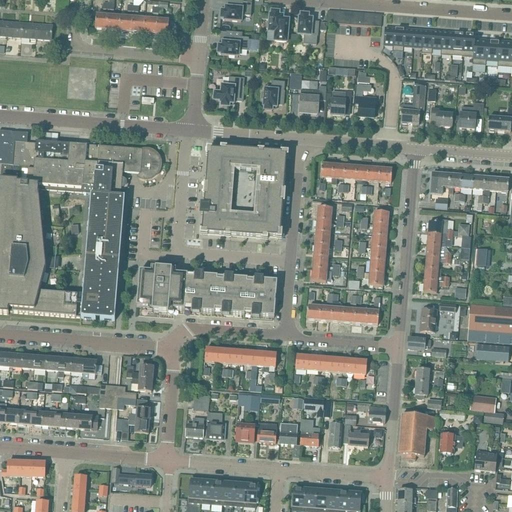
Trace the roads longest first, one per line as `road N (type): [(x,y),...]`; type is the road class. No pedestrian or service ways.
road 1 (residential): [(290,261),(177,252),(188,131)]
road 2 (unclassified): [(398,347),(414,149)]
road 3 (residential): [(511,15),(319,1)]
road 4 (residential): [(0,116),(188,131)]
road 5 (residential): [(197,59),(71,50),(75,0)]
road 6 (residential): [(173,350),(0,334)]
road 7 (unclassified): [(387,478),(398,347)]
road 8 (residential): [(290,261),(299,140)]
road 9 (residential): [(173,350),(190,329),(284,336)]
